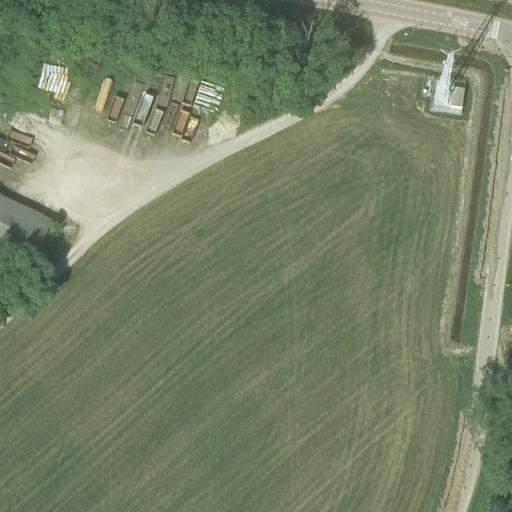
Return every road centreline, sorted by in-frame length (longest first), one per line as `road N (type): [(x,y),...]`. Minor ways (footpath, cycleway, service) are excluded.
road 1 (unclassified): [(454,511),(479,403),(511,153)]
road 2 (tertiary): [(511,34),(335,0)]
